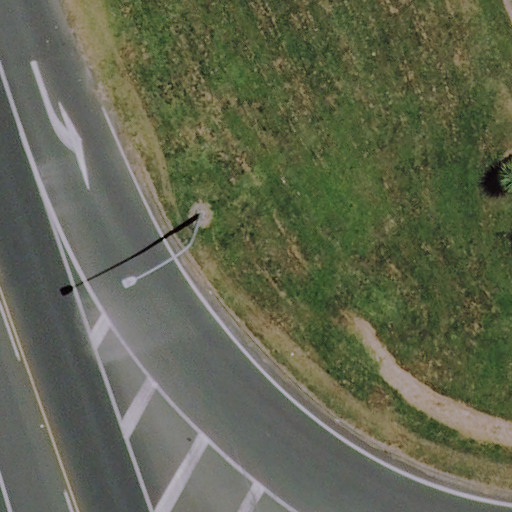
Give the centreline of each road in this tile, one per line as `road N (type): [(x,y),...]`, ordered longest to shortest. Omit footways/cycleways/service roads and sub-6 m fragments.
road 1 (secondary): [(0,85),(175,327),(375,511)]
road 2 (secondary): [(79,511),(0,294)]
